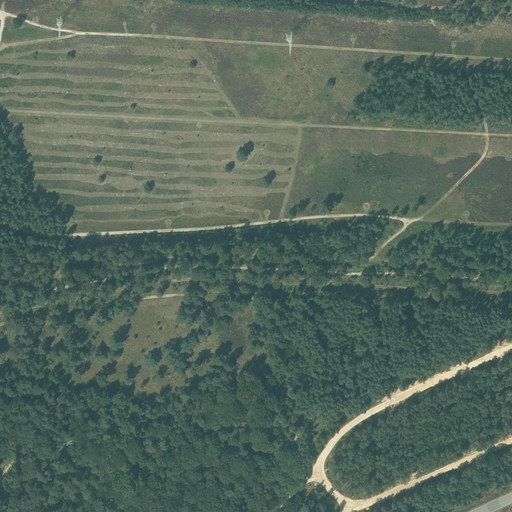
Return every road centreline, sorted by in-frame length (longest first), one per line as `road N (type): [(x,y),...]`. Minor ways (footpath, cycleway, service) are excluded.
road 1 (track): [(0,223),(59,235),(337,215),(511,225)]
road 2 (track): [(511,59),(110,32),(0,45)]
road 3 (track): [(0,260),(135,263),(185,253),(511,265)]
road 4 (track): [(0,109),(511,136)]
road 5 (track): [(511,439),(349,510),(318,472),(339,435),(422,386),(511,347)]
road 6 (track): [(0,323),(204,292),(408,298)]
road 7 (track): [(511,12),(448,46),(471,87),(484,153),(371,258)]
road 8 (track): [(511,12),(320,0)]
